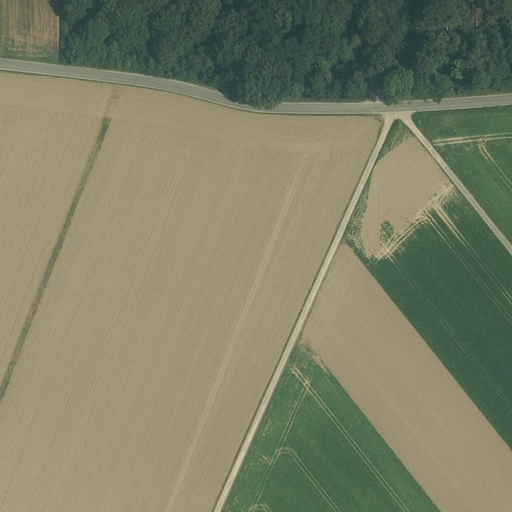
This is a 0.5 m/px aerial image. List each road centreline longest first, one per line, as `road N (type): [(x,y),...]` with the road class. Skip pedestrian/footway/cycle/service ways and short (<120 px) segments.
road 1 (track): [(216,511),(396,109),(511,252)]
road 2 (secondary): [(0,64),(166,85),(266,108),(511,100)]
